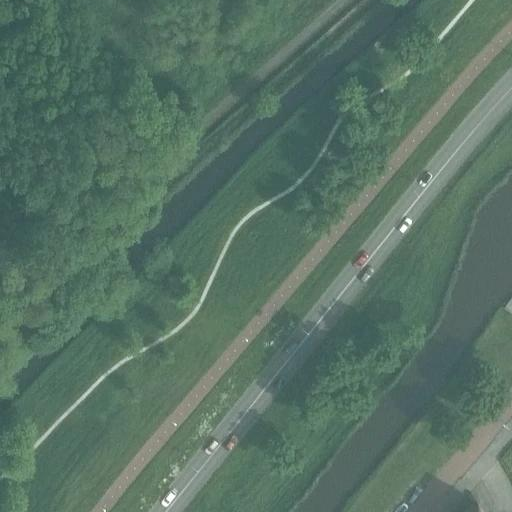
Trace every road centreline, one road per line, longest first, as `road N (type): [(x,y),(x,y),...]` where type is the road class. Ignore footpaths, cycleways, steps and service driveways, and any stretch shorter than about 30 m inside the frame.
road 1 (secondary): [(165,511),(511,89)]
road 2 (residential): [(418,511),(511,405)]
